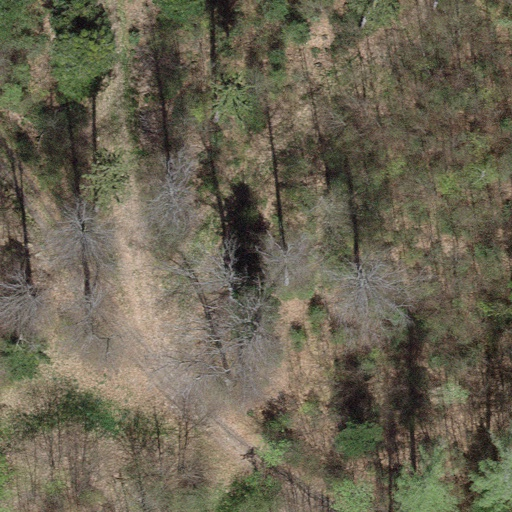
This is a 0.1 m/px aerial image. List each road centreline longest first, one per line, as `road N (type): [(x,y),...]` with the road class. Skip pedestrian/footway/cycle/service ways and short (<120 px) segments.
road 1 (track): [(96,0),(105,143),(175,377),(334,511)]
road 2 (track): [(0,166),(82,278),(175,377)]
